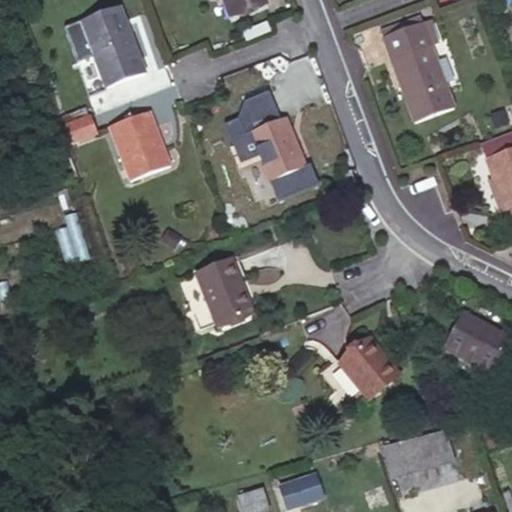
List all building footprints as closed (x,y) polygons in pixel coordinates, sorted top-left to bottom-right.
[(266,3),(265,0),(222,0),(229,17),(266,3)] [(146,74),(120,6),(80,21),(105,89),(146,74)] [(383,30),(385,36),(422,23),(420,17),(383,30)] [(454,109),(431,46),(439,43),(430,20),(422,23),(385,36),(383,37),(415,123),(454,109)] [(58,118),(62,128),(89,117),(85,107),(58,118)] [(170,166),(149,111),(109,127),(129,181),(170,166)] [(96,136),(89,117),(62,128),(68,147),(96,136)] [(306,168),(285,119),(249,133),(269,182),(306,168)] [(511,132),(481,144),(506,211),(511,209),(511,212),(511,132)] [(356,184),(351,170),(341,174),(346,188),(356,184)] [(55,217),(67,266),(88,260),(75,212),(55,217)] [(253,313),(231,259),(179,280),(199,330),(215,324),(216,328),(253,313)] [(490,374),(509,338),(463,313),(443,349),(490,374)] [(399,375),(369,336),(338,365),(368,401),(399,375)] [(296,373),(312,358),(305,352),(289,366),(296,373)] [(452,461),(443,433),(384,449),(393,478),(452,461)] [(491,463),(507,511),(511,511),(511,503),(504,481),(511,479),(505,459),(491,463)] [(284,511),(317,502),(308,470),(274,480),(284,511)] [(263,511),(269,510),(262,489),(237,497),(241,511),(263,511)]
